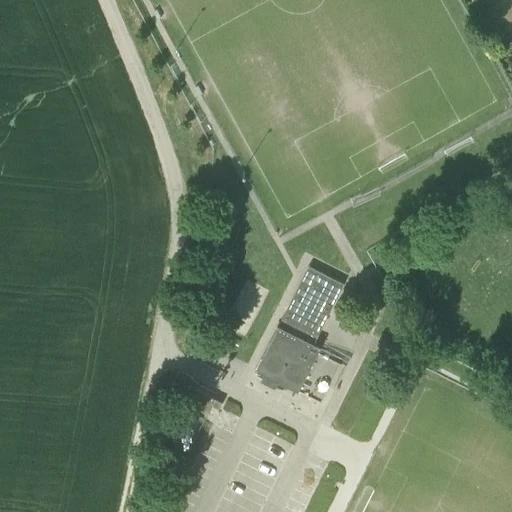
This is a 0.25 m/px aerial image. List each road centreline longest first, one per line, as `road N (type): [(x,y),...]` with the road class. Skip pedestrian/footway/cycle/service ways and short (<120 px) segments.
road 1 (unclassified): [(107,0),(172,174),(178,231),(150,386)]
road 2 (track): [(150,386),(121,511)]
